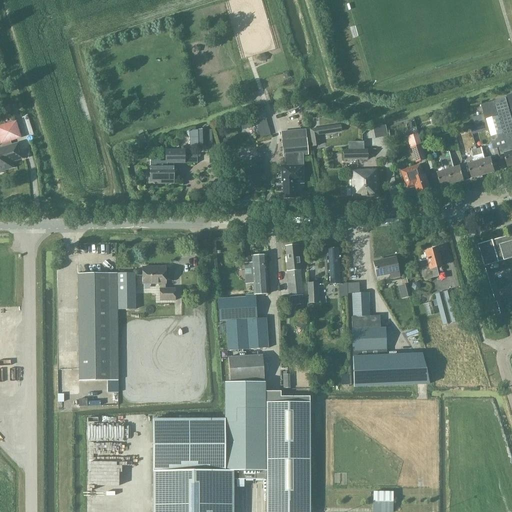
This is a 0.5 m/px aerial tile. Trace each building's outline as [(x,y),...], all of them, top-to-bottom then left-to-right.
[(260,54),(257,59),(261,62),(266,61),(268,56),(264,54),(260,54)] [(511,118),(506,98),(481,105),(484,114),(472,117),(475,125),(486,122),(497,161),(504,159),(502,155),(504,154),(508,169),(511,167),(511,118)] [(269,135),(266,119),(255,121),(259,137),(269,135)] [(0,140),(1,143),(20,138),(15,122),(0,126),(0,140)] [(341,132),(340,124),(309,129),(311,147),(319,146),(318,136),(341,132)] [(196,130),(197,145),(207,145),(207,130),(196,130)] [(307,155),(305,131),(281,133),(283,157),(285,157),(285,166),(281,166),(281,183),(282,183),(283,199),(293,199),(293,183),(295,183),(295,184),(302,184),(302,181),(303,181),(302,155),(307,155)] [(475,142),(476,149),(480,161),(484,175),(495,172),(491,158),(485,160),(481,148),(479,141),(475,142)] [(8,161),(20,158),(17,145),(0,150),(0,172),(0,171),(0,170),(10,167),(8,161)] [(426,160),(426,159),(421,145),(413,147),(411,148),(416,163),(426,160)] [(484,175),(480,161),(476,149),(471,151),(474,163),(469,164),(472,178),(484,175)] [(184,150),(165,150),(165,161),(149,161),(149,167),(149,182),(161,182),(161,184),(173,184),(173,167),(173,163),(197,163),(196,155),(184,155),(184,150)] [(342,150),(342,160),(366,160),(366,150),(342,150)] [(449,152),(444,153),(449,169),(452,184),(464,181),(460,166),(454,168),(449,152)] [(452,184),(449,169),(444,153),(444,155),(439,156),(443,171),(437,172),(441,187),(452,184)] [(219,155),(209,155),(209,163),(219,163),(219,155)] [(430,170),(436,168),(433,159),(428,161),(430,170)] [(401,171),(404,180),(407,188),(415,186),(418,193),(430,189),(425,175),(421,176),(418,166),(401,171)] [(350,171),(351,197),(377,197),(376,170),(350,171)] [(511,234),(500,238),(492,240),(478,244),(483,264),(485,266),(499,262),(503,260),(504,261),(511,258),(511,234)] [(288,297),(303,295),(301,270),(299,270),(296,246),(285,247),(288,272),(286,272),(288,297)] [(325,250),(326,260),(324,260),(325,275),(327,275),(327,285),(341,285),(339,249),(325,250)] [(435,267),(441,266),(436,249),(425,252),(429,266),(420,268),(423,280),(438,276),(435,267)] [(251,257),(253,295),(255,295),(267,294),(265,256),(251,257)] [(389,278),(399,276),(395,257),(373,262),(376,277),(389,275),(389,278)] [(165,289),(165,277),(165,267),(142,267),(142,284),(159,284),(159,301),(174,301),(174,289),(165,289)] [(134,273),(77,274),(78,381),(107,381),(107,393),(117,393),(117,381),(116,310),(134,309),(134,273)] [(308,304),(318,303),(317,283),(307,283),(308,304)] [(352,351),(385,349),(384,328),(380,328),(379,315),(369,316),(368,293),(354,293),(354,290),(352,291),(353,317),(351,317),(352,351)] [(458,320),(450,290),(434,294),(442,324),(458,320)] [(228,351),(268,348),(266,318),(256,319),(255,295),(253,295),(245,296),(245,297),(217,299),(219,321),(225,321),(227,351),(228,351)] [(427,316),(433,314),(430,302),(424,304),(427,316)] [(239,357),(228,357),(229,383),(263,382),(263,380),(262,355),(245,356),(245,352),(238,353),(239,357)] [(421,354),(414,354),(352,357),(353,387),(429,384),(421,354)] [(309,511),(309,397),(280,397),(280,392),(264,392),(264,382),(263,382),(229,383),(224,383),(224,419),(152,419),(152,511),(232,511),(233,480),(266,480),(265,511),(309,511)] [(391,511),(392,493),(372,493),(372,511),(391,511)]
